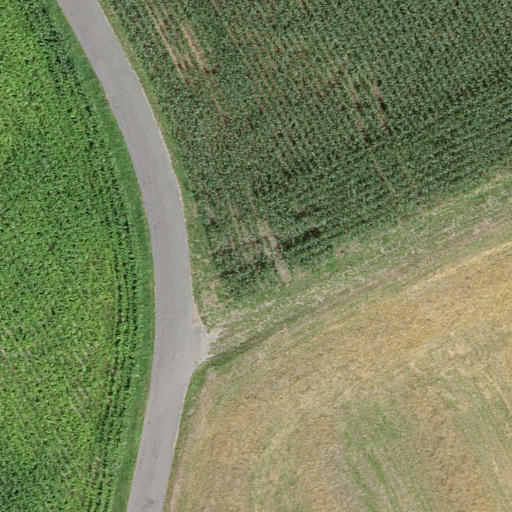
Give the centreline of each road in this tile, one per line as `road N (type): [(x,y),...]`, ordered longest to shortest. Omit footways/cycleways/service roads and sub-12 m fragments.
road 1 (unclassified): [(145,511),(174,360),(173,268),(150,156),(79,0)]
road 2 (track): [(174,360),(511,195)]
